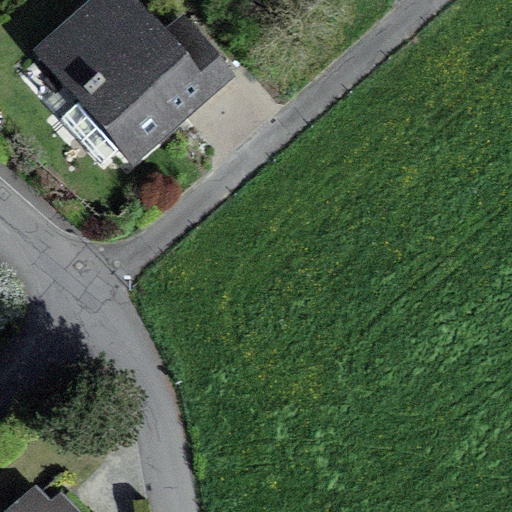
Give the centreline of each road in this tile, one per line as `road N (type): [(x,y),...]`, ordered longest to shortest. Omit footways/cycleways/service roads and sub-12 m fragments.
road 1 (residential): [(85,296),(451,0)]
road 2 (residential): [(176,511),(134,362),(85,296)]
road 3 (residential): [(0,384),(85,296)]
